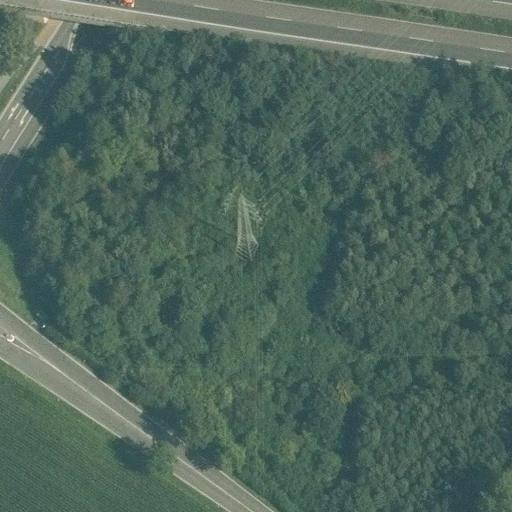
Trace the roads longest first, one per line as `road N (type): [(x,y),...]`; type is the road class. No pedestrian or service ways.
road 1 (motorway): [(110,0),(511,67)]
road 2 (tertiary): [(253,511),(0,334)]
road 3 (secondary): [(0,154),(95,0)]
